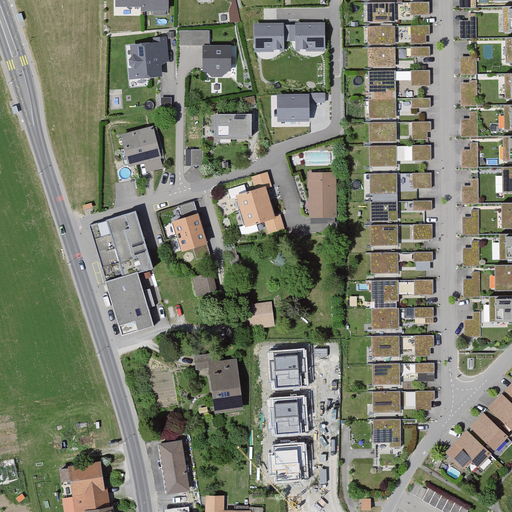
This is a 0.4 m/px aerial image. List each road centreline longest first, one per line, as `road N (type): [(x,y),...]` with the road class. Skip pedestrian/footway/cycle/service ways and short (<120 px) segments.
road 1 (secondary): [(0,12),(145,511)]
road 2 (residential): [(443,0),(450,371),(461,397)]
road 3 (residential): [(386,511),(461,397)]
